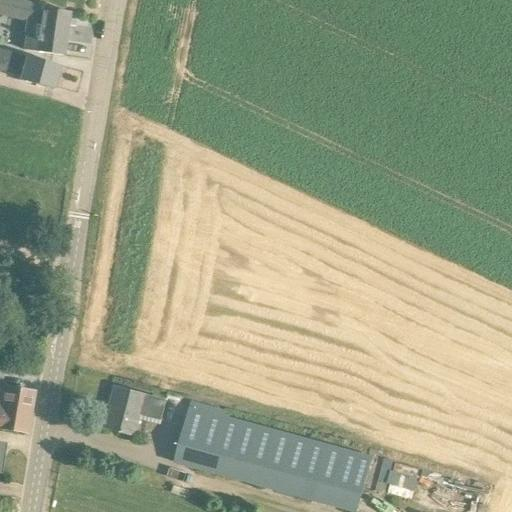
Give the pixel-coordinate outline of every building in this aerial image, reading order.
[(61,57),(68,13),(42,9),(43,7),(12,0),(0,0),(0,14),(40,24),(38,40),(25,38),(23,51),(61,57)] [(0,73),(20,79),(25,59),(0,52),(0,73)] [(54,90),(60,67),(26,57),(25,59),(20,79),(19,81),(54,90)] [(0,430),(24,434),(31,393),(1,388),(0,396),(0,430)] [(162,422),(167,402),(115,388),(112,399),(115,400),(107,428),(136,436),(142,416),(162,422)] [(370,480),(376,458),(189,408),(174,463),(350,511),(356,511),(366,479),(370,480)]
